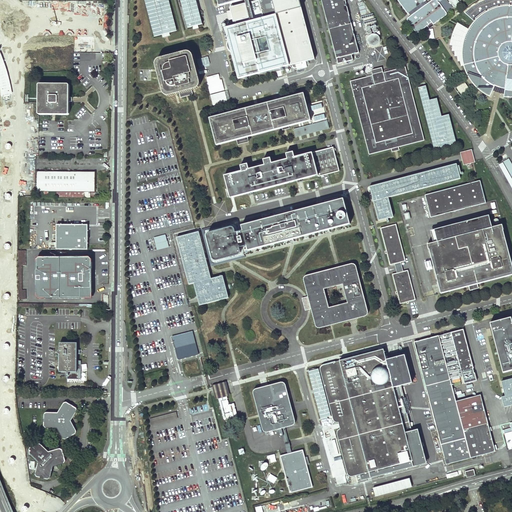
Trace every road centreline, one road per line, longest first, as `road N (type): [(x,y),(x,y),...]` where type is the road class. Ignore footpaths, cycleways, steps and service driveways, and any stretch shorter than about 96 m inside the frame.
road 1 (secondary): [(120,0),(115,401)]
road 2 (residential): [(511,473),(369,511)]
